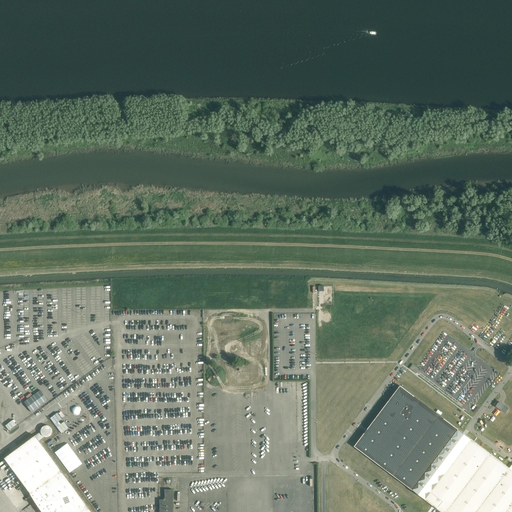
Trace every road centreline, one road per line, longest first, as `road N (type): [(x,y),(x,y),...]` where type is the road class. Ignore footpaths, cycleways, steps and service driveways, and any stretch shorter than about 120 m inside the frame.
road 1 (track): [(0,250),(220,242),(511,260)]
road 2 (unknown): [(314,371),(306,320),(282,324),(285,370)]
